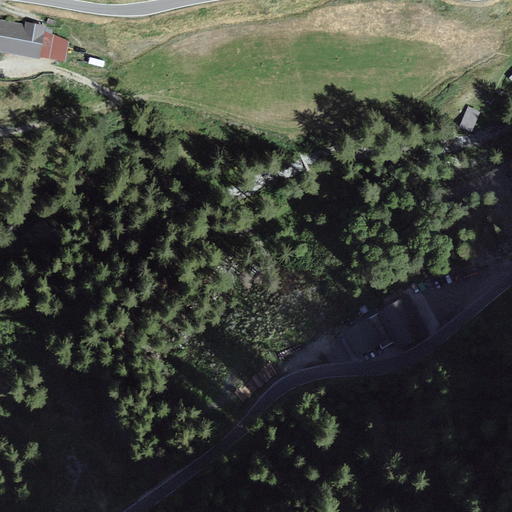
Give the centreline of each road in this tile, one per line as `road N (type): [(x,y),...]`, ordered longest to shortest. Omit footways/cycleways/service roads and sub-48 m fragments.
road 1 (tertiary): [(511,277),(407,359),(286,383),(210,456),(133,511)]
road 2 (track): [(0,64),(49,66),(115,97),(113,104),(0,131)]
road 3 (tertiary): [(45,0),(108,9),(188,0)]
